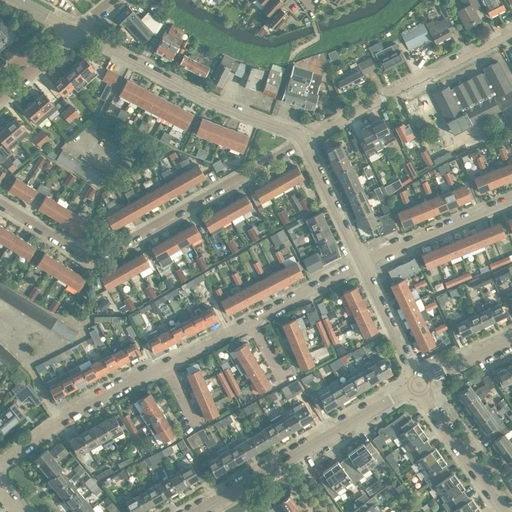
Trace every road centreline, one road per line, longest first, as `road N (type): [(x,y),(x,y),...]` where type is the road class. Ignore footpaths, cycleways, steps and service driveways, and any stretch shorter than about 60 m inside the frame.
road 1 (residential): [(0,466),(59,419),(362,264)]
road 2 (residential): [(304,141),(83,256),(0,203)]
road 3 (residential): [(304,141),(206,101),(77,31)]
road 4 (residential): [(200,511),(417,385)]
road 5 (residential): [(304,141),(511,34)]
road 6 (residential): [(362,264),(511,199)]
road 7 (residential): [(504,511),(417,385)]
road 8 (residential): [(362,264),(304,141)]
road 9 (residential): [(417,385),(362,264)]
